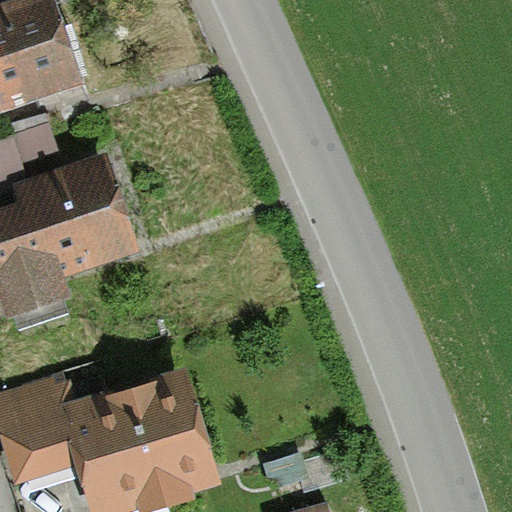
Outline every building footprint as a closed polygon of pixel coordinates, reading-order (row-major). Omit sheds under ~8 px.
[(0,112),(83,84),(54,0),(11,0),(0,4),(0,112)] [(12,123),(15,135),(49,123),(45,112),(12,123)] [(15,135),(0,139),(0,181),(62,161),(49,123),(15,135)] [(0,206),(0,293),(8,314),(9,317),(14,315),(64,298),(69,297),(62,277),(140,251),(106,152),(9,184),(15,202),(0,206)] [(68,313),(64,298),(14,315),(19,329),(68,313)] [(194,492),(222,484),(186,367),(74,399),(65,370),(0,391),(0,431),(15,484),(75,467),(82,487),(84,486),(91,511),(125,511),(139,508),(139,511),(150,511),(196,499),(194,492)] [(265,506),(267,511),(328,511),(320,487),(265,506)]
